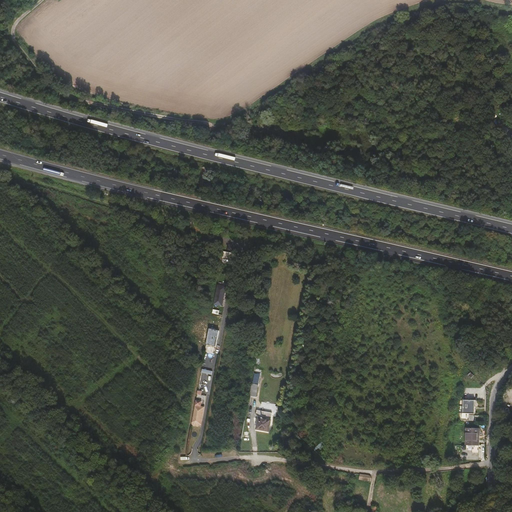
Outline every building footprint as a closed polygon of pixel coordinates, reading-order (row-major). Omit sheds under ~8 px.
[(335,138),(328,142),(333,150),(340,145),(335,138)] [(349,150),(344,154),(347,159),(353,156),(349,150)] [(224,306),(228,283),(218,282),(214,304),(224,306)] [(255,400),(259,380),(253,379),(249,399),(255,400)] [(464,424),(476,424),(477,404),(465,404),(465,417),(464,417),(464,424)] [(202,408),(195,406),(192,427),(201,428),(204,408),(202,408)] [(255,429),(267,432),(270,412),(256,410),(254,415),(257,416),(255,429)] [(466,448),(478,449),(479,441),(477,441),(478,432),(466,431),(466,444),(466,448)]
